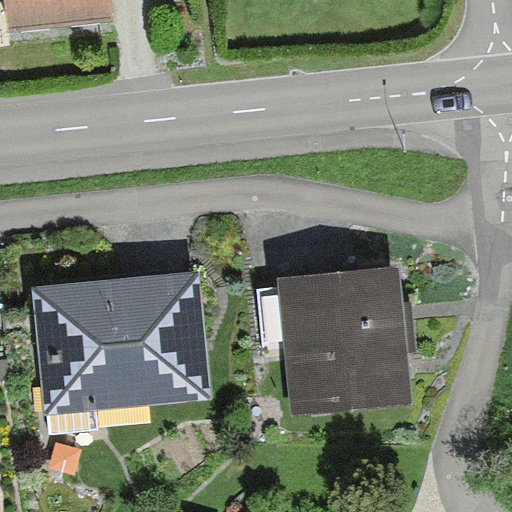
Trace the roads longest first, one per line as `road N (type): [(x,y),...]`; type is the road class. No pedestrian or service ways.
road 1 (residential): [(0,228),(301,203),(436,225),(510,221)]
road 2 (tertiary): [(0,135),(504,91)]
road 3 (residential): [(510,221),(457,480),(472,511)]
